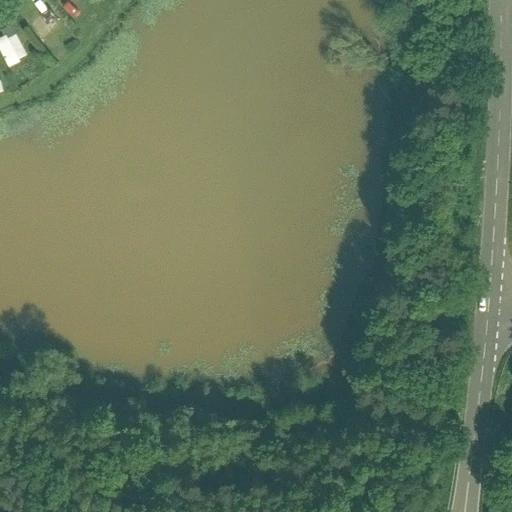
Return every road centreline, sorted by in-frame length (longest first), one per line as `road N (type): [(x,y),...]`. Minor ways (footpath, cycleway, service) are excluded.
road 1 (residential): [(502,0),(489,301)]
road 2 (residential): [(489,301),(463,511)]
